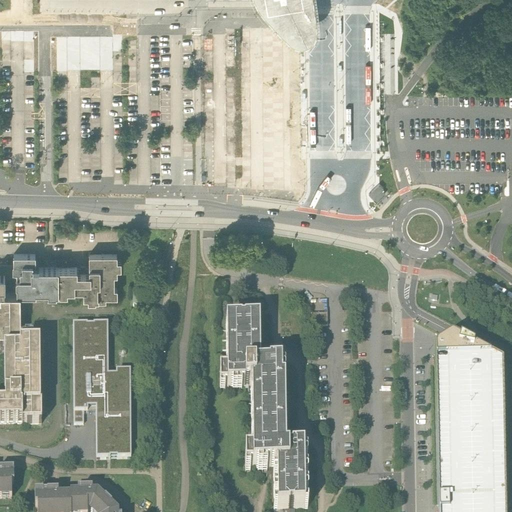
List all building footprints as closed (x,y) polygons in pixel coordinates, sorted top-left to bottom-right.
[(255,0),(256,1),(264,11),(275,23),(284,32),(289,36),(291,38),(297,41),(303,41),(307,39),(312,36),(314,32),(316,26),(315,23),(314,10),(313,1),(313,0),(255,0)] [(379,183),(368,194),(375,202),(384,193),(381,190),(383,188),(379,183)] [(81,265),(62,265),(62,290),(71,290),(71,288),(88,288),(88,295),(93,295),(93,298),(107,298),(111,298),(111,296),(122,296),(122,287),(119,287),(119,274),(122,274),(122,268),(126,268),(126,260),(122,260),(122,253),(95,254),(95,271),(81,271),(81,265)] [(40,254),(19,254),(19,263),(18,263),(18,271),(22,271),(22,274),(21,274),(21,275),(19,275),(20,282),(21,282),(21,290),(25,290),(40,290),(40,288),(45,288),(53,287),(53,290),(60,290),(62,290),(62,265),(40,265),(40,254)] [(9,269),(0,269),(0,282),(4,282),(9,282),(9,269)] [(0,348),(9,349),(26,348),(25,341),(25,290),(21,290),(9,290),(9,282),(4,282),(4,295),(0,295),(0,348)] [(255,368),(260,368),(260,358),(260,319),(246,320),(246,309),(243,309),(239,309),(239,320),(230,320),(228,320),(226,320),(226,335),(226,344),(226,354),(227,368),(219,369),(220,384),(220,388),(225,388),(224,384),(232,384),(232,388),(242,387),(242,384),(245,384),(251,384),(255,384),(255,368)] [(327,314),(309,314),(309,327),(316,326),(327,326),(327,314)] [(73,325),(74,412),(81,412),(88,412),(88,408),(93,407),(97,407),(97,411),(97,452),(97,458),(110,459),(110,456),(117,456),(117,459),(131,459),(131,372),(117,372),(117,377),(113,377),(108,377),(108,325),(98,325),(95,325),(95,327),(87,327),(87,325),(73,325)] [(26,348),(9,349),(9,402),(0,402),(0,421),(31,421),(46,421),(46,403),(44,403),(44,341),(25,341),(26,348)] [(503,511),(504,511),(504,501),(501,368),(452,343),(449,344),(447,346),(437,351),(434,354),(436,511),(503,511)] [(269,362),(269,358),(260,358),(260,368),(269,368),(269,366),(269,362)] [(289,466),(288,450),(291,450),(291,448),(291,444),(291,440),(285,440),(284,382),(281,382),(281,366),(269,366),(269,368),(260,368),(255,368),(255,384),(251,384),(251,393),(252,412),(252,451),(245,451),(245,470),(250,470),(250,466),(257,466),(257,470),(262,470),(267,470),(267,466),(276,466),(289,466)] [(74,412),(74,425),(84,425),(84,412),(81,412),(74,412)] [(291,450),(288,450),(289,466),(276,466),(277,508),(291,508),(294,508),(296,508),(304,508),(303,448),(291,448),(291,450)] [(0,477),(0,501),(9,502),(9,487),(12,487),(11,477),(0,477)] [(66,495),(66,497),(66,511),(86,511),(94,495),(89,495),(66,495)] [(86,511),(111,511),(94,495),(86,511)] [(34,507),(34,511),(66,511),(66,497),(55,497),(30,498),(30,507),(34,507)]
